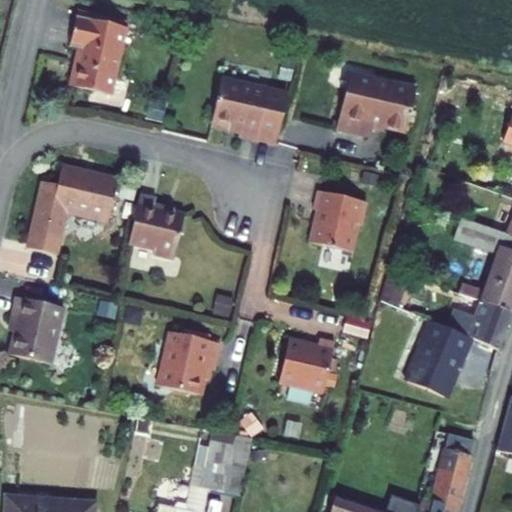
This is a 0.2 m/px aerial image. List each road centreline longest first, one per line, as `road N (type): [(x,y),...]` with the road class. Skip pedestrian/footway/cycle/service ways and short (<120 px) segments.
road 1 (residential): [(14,161),(46,136),(73,131),(203,160),(250,185)]
road 2 (residential): [(467,511),(511,352)]
road 3 (unclassified): [(14,161),(11,115),(39,0)]
